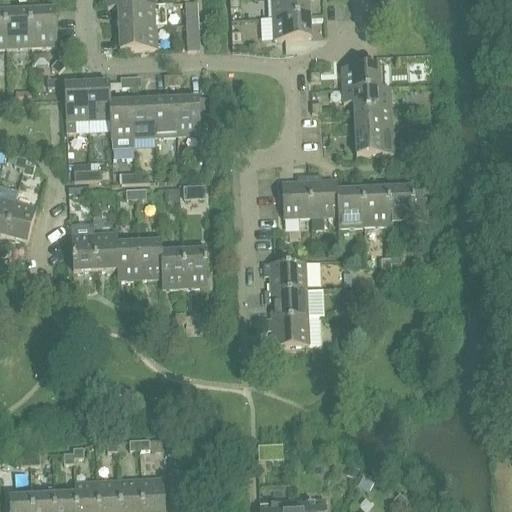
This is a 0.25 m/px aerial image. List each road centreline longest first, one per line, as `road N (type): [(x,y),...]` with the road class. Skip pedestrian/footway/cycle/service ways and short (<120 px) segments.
road 1 (residential): [(83,0),(84,51),(104,66),(290,66)]
road 2 (residential): [(248,262),(246,162),(295,159),(290,66)]
